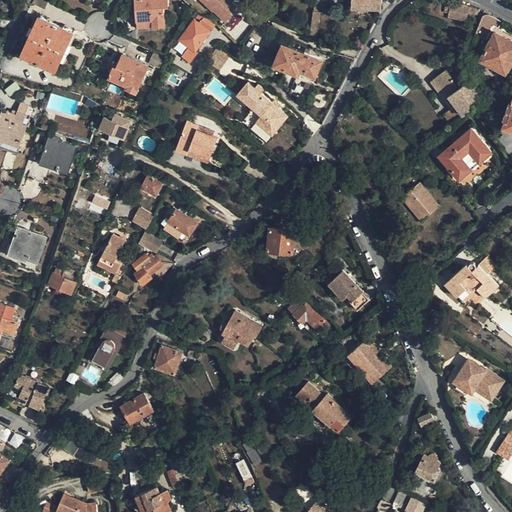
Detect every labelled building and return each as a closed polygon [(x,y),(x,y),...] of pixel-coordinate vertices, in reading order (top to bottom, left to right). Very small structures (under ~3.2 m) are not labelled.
[(43,0),(32,0),(32,2),(45,8),(48,2),(43,0)] [(168,0),(135,0),(137,28),(166,26),(164,7),(169,7),(168,0)] [(213,10),(214,9),(215,8),(206,0),(204,0),(204,1),(213,10)] [(206,0),(215,8),(214,9),(225,21),(239,7),(231,0),(206,0)] [(370,0),(370,8),(381,8),(381,0),(370,0)] [(470,5),(451,1),(448,17),(467,20),(469,10),(470,5)] [(471,5),(470,5),(469,10),(477,14),(479,9),(478,9),(471,5)] [(308,37),(315,41),(321,12),(319,12),(313,11),(308,37)] [(195,51),(215,25),(199,13),(197,17),(201,20),(200,22),(195,18),(179,39),(189,47),(182,57),(190,63),(197,53),(195,51)] [(500,20),(488,14),(483,15),(475,33),(490,41),(480,59),(505,72),(511,60),(511,39),(495,31),(501,20),(500,20)] [(68,42),(73,31),(39,16),(34,26),(35,27),(28,43),(27,42),(22,54),(56,69),(61,58),(60,57),(67,41),(68,42)] [(274,63),(299,73),(301,69),(316,76),(323,59),(283,43),(280,50),(271,46),(266,58),(275,62),(274,63)] [(230,57),(219,49),(209,62),(221,70),(230,57)] [(160,69),(165,58),(154,52),(149,63),(160,69)] [(137,91),(149,65),(123,53),(117,66),(114,65),(109,77),(127,85),(126,86),(137,91)] [(446,68),(430,81),(452,108),(456,105),(463,114),(474,107),(471,102),(480,95),(469,81),(460,72),(453,77),(446,68)] [(318,76),(316,76),(301,69),(299,73),(299,74),(316,82),(318,76)] [(247,80),(237,92),(252,106),(259,113),(255,119),(270,133),(286,115),(277,107),(271,102),(271,101),(260,91),(263,88),(256,83),(253,85),(247,80)] [(44,100),(45,93),(38,92),(36,98),(44,100)] [(274,98),(271,101),(271,102),(277,107),(280,104),(274,98)] [(509,102),(503,117),(506,117),(503,125),(511,128),(511,100),(511,103),(509,102)] [(264,140),(270,133),(255,119),(259,113),(252,106),(241,119),(264,140)] [(17,114),(2,109),(0,115),(0,138),(20,145),(28,123),(24,122),(27,114),(17,111),(17,114)] [(101,126),(111,130),(121,135),(126,137),(130,126),(129,126),(132,118),(116,112),(113,119),(105,116),(101,126)] [(199,125),(187,121),(176,149),(187,153),(189,149),(210,157),(218,137),(213,135),(197,130),(199,125)] [(214,131),(199,125),(197,130),(213,135),(214,131)] [(511,133),(511,128),(503,125),(501,129),(511,133)] [(117,143),(121,135),(111,130),(109,139),(117,143)] [(467,134),(450,149),(459,159),(476,144),(467,134)] [(43,157),(70,166),(77,146),(61,141),(62,138),(55,136),(54,139),(49,137),(43,157)] [(208,162),(210,157),(189,149),(187,153),(208,162)] [(12,172),(17,155),(6,151),(1,168),(12,172)] [(421,151),(418,154),(423,160),(426,157),(421,151)] [(68,171),(70,166),(43,157),(41,162),(68,171)] [(430,161),(421,169),(429,177),(432,174),(431,172),(434,170),(435,168),(430,161)] [(47,168),(39,166),(34,179),(43,182),(47,168)] [(156,188),(159,190),(163,183),(149,175),(141,188),(153,194),(156,188)] [(420,182),(403,196),(423,219),(439,205),(420,182)] [(102,203),(105,197),(96,193),(93,199),(102,203)] [(140,206),(131,222),(146,230),(154,214),(140,206)] [(106,212),(98,208),(94,220),(101,223),(106,212)] [(178,209),(170,220),(190,235),(198,223),(178,209)] [(186,240),(190,235),(170,220),(165,226),(186,240)] [(46,236),(19,226),(10,250),(27,256),(28,255),(38,258),(46,236)] [(268,249),(286,251),(293,251),(294,245),(300,246),(301,236),(295,236),(295,229),(270,226),(268,249)] [(318,254),(328,243),(329,241),(316,229),(309,237),(309,246),(318,254)] [(162,241),(145,232),(140,242),(156,252),(162,241)] [(125,265),(118,262),(119,259),(117,258),(125,241),(113,234),(98,263),(121,274),(125,265)] [(300,246),(309,246),(309,237),(301,236),(300,246)] [(136,275),(142,284),(151,277),(150,275),(163,265),(156,255),(153,256),(152,254),(148,256),(145,253),(132,263),(139,272),(136,275)] [(497,264),(488,255),(477,265),(475,263),(473,262),(471,262),(469,263),(468,265),(466,263),(445,282),(466,305),(471,301),(462,292),(466,288),(478,289),(485,297),(498,285),(487,273),(497,264)] [(65,269),(64,271),(56,268),(54,273),(53,273),(49,283),(72,293),(76,282),(70,280),(72,272),(65,269)] [(352,300),(351,302),(357,308),(368,298),(362,292),(363,290),(343,269),(329,282),(343,297),(347,294),(352,300)] [(294,300),(287,307),(303,322),(306,319),(317,328),(322,324),(327,328),(330,325),(305,301),(300,306),(294,300)] [(0,330),(1,327),(15,332),(19,321),(11,319),(15,307),(0,302),(0,330)] [(223,332),(226,334),(222,340),(234,347),(239,338),(248,343),(254,334),(255,335),(261,325),(235,310),(228,323),(225,323),(223,324),(222,326),(222,328),(223,330),(223,332)] [(108,324),(94,352),(111,361),(125,333),(108,324)] [(375,353),(378,350),(367,338),(348,354),(372,381),(391,365),(383,355),(380,359),(375,353)] [(162,345),(159,353),(157,358),(155,366),(175,372),(181,352),(162,345)] [(193,350),(191,349),(189,350),(188,351),(187,354),(188,357),(191,358),(194,357),(195,356),(196,353),(195,351),(193,350)] [(383,355),(378,350),(375,353),(380,359),(383,355)] [(501,381),(469,359),(456,379),(453,377),(450,382),(458,388),(468,382),(491,396),(501,381)] [(20,395),(27,399),(31,400),(30,404),(40,408),(48,386),(20,375),(15,386),(22,389),(20,395)] [(303,400),(308,404),(305,408),(310,413),(306,419),(322,433),(332,422),(338,428),(351,414),(326,393),(324,395),(308,381),(296,394),(303,400)] [(452,385),(447,391),(464,402),(469,396),(452,385)] [(143,393),(121,405),(131,422),(153,410),(143,393)] [(430,412),(429,412),(421,416),(418,417),(421,424),(433,420),(430,412)] [(181,435),(184,434),(188,433),(185,425),(179,426),(181,435)] [(511,427),(511,428),(501,444),(511,450),(511,427)] [(86,435),(76,428),(62,448),(72,455),(79,445),(91,453),(102,439),(90,430),(86,435)] [(249,440),(243,444),(247,451),(246,451),(255,465),(261,461),(252,447),(253,446),(249,440)] [(509,459),(511,454),(511,450),(501,444),(497,451),(500,453),(509,459)] [(19,447),(11,460),(18,466),(27,454),(19,447)] [(0,474),(11,460),(0,452),(0,474)] [(429,455),(424,453),(416,470),(434,479),(440,468),(437,466),(440,461),(437,459),(437,456),(436,455),(435,453),(432,453),(431,453),(429,455)] [(170,461),(173,468),(175,474),(185,470),(186,469),(180,457),(177,457),(170,461)] [(243,459),(236,462),(243,478),(250,475),(243,459)] [(190,481),(185,470),(175,474),(173,468),(167,471),(174,488),(179,485),(190,481)] [(89,472),(84,473),(87,492),(107,490),(103,475),(89,472)] [(158,485),(136,494),(143,511),(148,510),(148,511),(176,511),(174,511),(171,511),(167,501),(171,499),(167,489),(160,491),(158,485)] [(95,511),(95,504),(87,505),(62,495),(55,511),(95,511)] [(332,511),(333,511),(318,499),(306,511),(332,511)]
